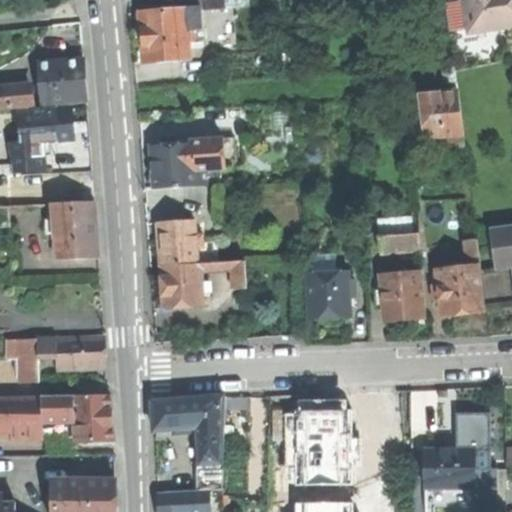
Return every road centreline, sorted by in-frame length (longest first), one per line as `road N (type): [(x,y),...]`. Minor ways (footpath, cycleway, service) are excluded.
road 1 (residential): [(127,377),(511,357)]
road 2 (tertiary): [(127,377),(98,0)]
road 3 (tertiary): [(127,377),(134,511)]
